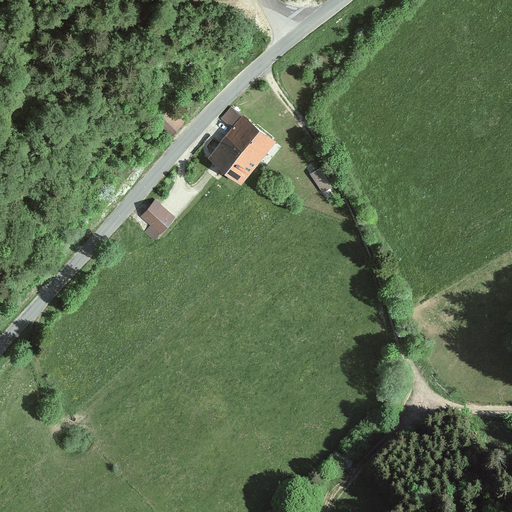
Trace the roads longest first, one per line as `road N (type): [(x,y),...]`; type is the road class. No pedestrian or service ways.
road 1 (track): [(511,410),(469,411),(430,393),(406,361),(366,240),(307,131),(260,65)]
road 2 (tertiary): [(292,37),(0,345)]
